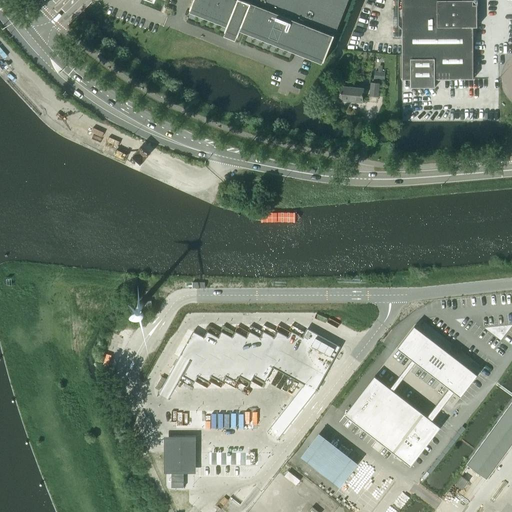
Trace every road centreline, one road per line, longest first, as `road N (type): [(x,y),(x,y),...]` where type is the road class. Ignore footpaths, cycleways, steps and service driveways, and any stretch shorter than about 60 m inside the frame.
road 1 (secondary): [(511,171),(339,179),(216,154)]
road 2 (secondary): [(27,48),(104,114),(216,154)]
road 3 (secondary): [(216,154),(110,101),(40,41)]
road 4 (unclassified): [(112,0),(290,71)]
